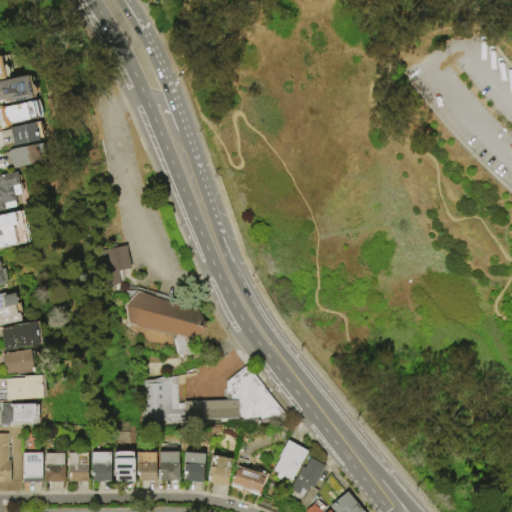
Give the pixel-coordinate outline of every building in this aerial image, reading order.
[(0,56),(7,55),(12,76),(2,78),(3,79),(0,79),(0,56)] [(0,80),(20,77),(20,74),(26,73),(26,75),(29,75),(30,81),(31,85),(33,86),(34,88),(35,90),(34,94),(34,96),(31,97),(3,104),(2,99),(0,99),(0,80)] [(0,112),(0,106),(4,106),(4,107),(34,101),(33,99),(47,97),(50,116),(10,124),(10,125),(5,126),(5,122),(2,122),(0,112)] [(7,127),(38,121),(42,139),(36,140),(37,141),(11,146),(7,127)] [(12,168),(8,149),(39,143),(41,152),(35,153),(37,163),(12,168)] [(0,210),(0,175),(16,172),(20,194),(14,196),(15,201),(3,203),(4,210),(0,210)] [(0,214),(18,211),(24,242),(0,246),(0,214)] [(96,253),(125,247),(130,270),(121,272),(123,283),(119,284),(119,285),(103,289),(96,253)] [(126,326),(124,307),(137,292),(137,289),(178,301),(183,300),(189,304),(191,311),(197,312),(205,329),(190,340),(126,326)] [(20,307),(21,313),(18,313),(20,321),(0,325),(0,293),(3,293),(4,295),(13,293),(14,297),(15,297),(16,303),(19,303),(20,307)] [(3,351),(0,330),(18,327),(18,324),(35,322),(39,345),(3,351)] [(2,354),(30,349),(34,371),(17,374),(16,373),(5,375),(2,354)] [(142,422),(141,391),(137,391),(137,382),(144,382),(144,381),(153,381),(153,380),(153,378),(163,378),(164,378),(164,380),(172,379),(172,377),(177,377),(178,405),(183,405),(183,403),(230,402),(230,395),(226,395),(226,382),(246,366),(290,422),(231,423),(231,420),(142,422)] [(6,399),(5,379),(23,377),(23,376),(41,375),(42,397),(6,399)] [(30,407),(31,416),(30,417),(30,421),(28,421),(28,426),(8,427),(0,427),(0,406),(7,406),(7,407),(30,407)] [(9,482),(0,482),(0,433),(6,433),(6,460),(9,460),(9,482)] [(291,481),(272,471),(279,458),(277,457),(286,441),(306,452),(291,481)] [(108,481),(90,481),(90,453),(108,452),(108,481)] [(132,481),(113,481),(113,476),(111,476),(111,459),(112,459),(112,452),(131,452),(131,458),(132,458),(132,481)] [(154,480),(136,481),(136,475),(135,475),(135,452),(154,452),(154,480)] [(176,452),(176,464),(177,464),(177,481),(159,481),(159,476),(158,476),(157,452),(176,452)] [(200,482),(183,481),(184,474),(181,474),(183,452),(203,454),(200,482)] [(21,482),(21,453),(40,453),(40,482),(21,482)] [(44,453),(62,453),(62,466),(63,466),(63,482),(43,482),(43,466),(44,466),(44,453)] [(67,476),(66,453),(85,453),(85,464),(86,464),(86,481),(68,481),(68,476),(67,476)] [(224,486),(207,482),(208,477),(205,476),(210,454),(230,459),(224,486)] [(229,485),(229,483),(228,483),(233,469),(237,457),(246,461),(244,469),(263,475),(256,494),(229,485)] [(302,467),(304,468),(309,459),(324,467),(313,488),(308,486),(305,491),(301,489),(298,496),(289,491),(302,467)] [(333,511),(328,505),(345,491),(361,511),(333,511)] [(326,511),(325,510),(322,511),(320,511),(312,503),(303,511),(326,511)]
